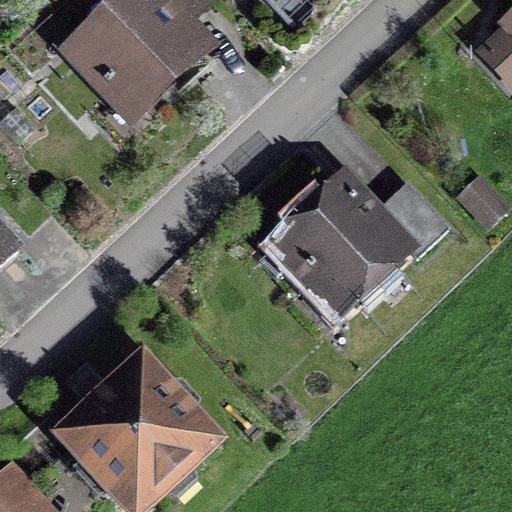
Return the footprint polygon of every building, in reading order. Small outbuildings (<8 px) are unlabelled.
[(140,111),(198,57),(175,32),(206,3),(203,0),(129,0),(71,54),(107,93),(116,85),(140,111)] [(511,27),(482,55),(511,87),(511,27)] [(345,185),(279,246),(340,312),(406,250),(416,261),(448,231),(407,187),(375,217),(345,185)] [(0,270),(18,253),(0,233),(0,270)] [(192,469),(220,443),(142,359),(58,438),(84,466),(95,466),(110,483),(110,494),(126,511),(146,511),(164,495),(165,484),(181,469),(192,469)] [(46,511),(12,475),(0,486),(0,511),(46,511)]
